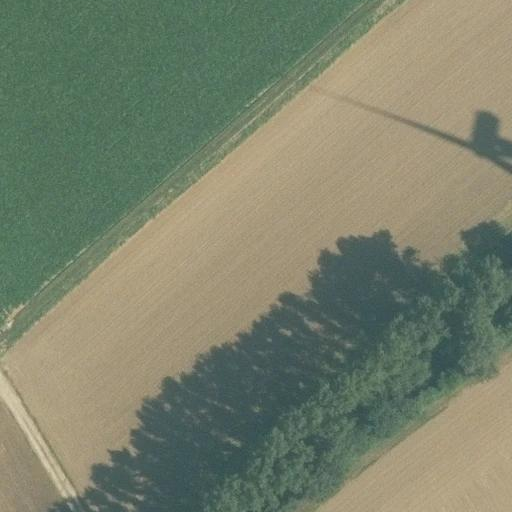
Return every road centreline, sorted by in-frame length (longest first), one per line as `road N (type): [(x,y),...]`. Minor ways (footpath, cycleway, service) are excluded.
road 1 (track): [(391,0),(0,349)]
road 2 (track): [(312,511),(511,349)]
road 3 (track): [(0,385),(77,511)]
